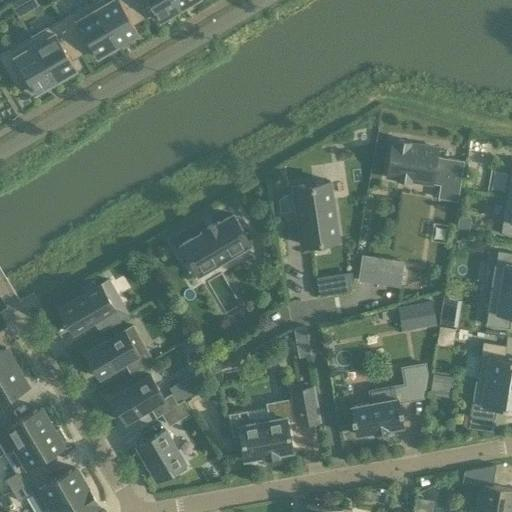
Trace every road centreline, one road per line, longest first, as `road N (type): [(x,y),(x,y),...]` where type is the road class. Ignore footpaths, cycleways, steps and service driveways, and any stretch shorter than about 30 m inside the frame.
road 1 (residential): [(511,448),(159,511)]
road 2 (residential): [(129,511),(17,314)]
